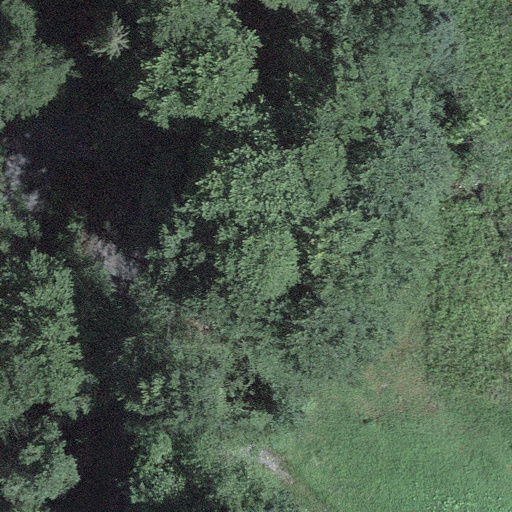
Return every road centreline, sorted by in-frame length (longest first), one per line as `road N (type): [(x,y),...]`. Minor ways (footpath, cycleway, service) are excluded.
road 1 (unclassified): [(0,341),(32,156),(70,124),(116,132),(132,159),(136,191),(121,511)]
road 2 (track): [(310,511),(269,473),(248,466),(217,471),(180,511)]
